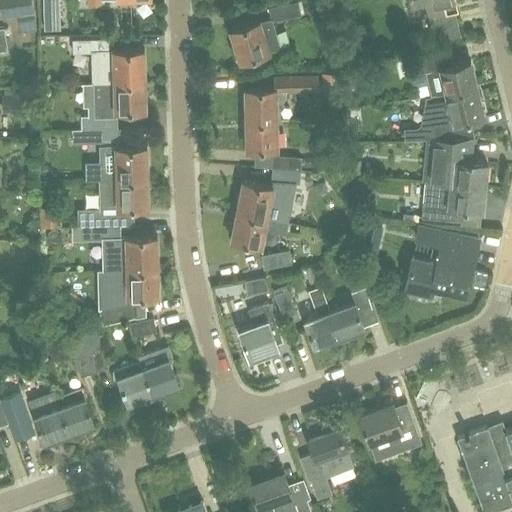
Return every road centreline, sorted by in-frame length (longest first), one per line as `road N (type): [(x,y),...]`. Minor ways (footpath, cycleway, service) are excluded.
road 1 (residential): [(240,418),(208,327),(186,214),(183,0)]
road 2 (residential): [(240,418),(491,329),(511,292)]
road 3 (residential): [(118,472),(240,418)]
road 4 (residential): [(0,508),(118,472)]
